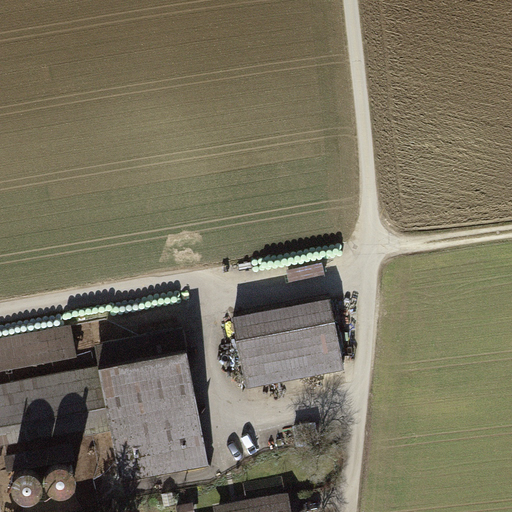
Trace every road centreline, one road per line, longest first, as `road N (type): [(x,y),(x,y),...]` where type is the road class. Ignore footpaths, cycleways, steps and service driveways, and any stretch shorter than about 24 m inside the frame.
road 1 (residential): [(347,511),(366,353),(368,249),(347,0)]
road 2 (track): [(511,233),(368,249)]
